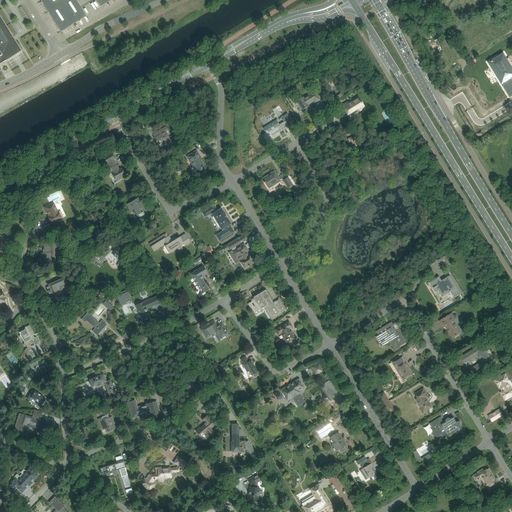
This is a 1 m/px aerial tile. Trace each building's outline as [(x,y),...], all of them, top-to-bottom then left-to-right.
[(61,4),(67,0),(44,0),(42,2),(48,12),(61,4)] [(76,0),(67,0),(61,4),(74,24),(86,15),(76,0)] [(48,12),(61,32),(74,24),(61,4),(48,12)] [(0,64),(21,51),(14,40),(13,40),(12,38),(13,37),(0,16),(0,64)] [(452,51),(445,53),(447,57),(444,58),(446,62),(449,61),(450,65),(457,63),(452,51)] [(504,54),(489,63),(502,84),(501,84),(502,85),(503,84),(504,86),(503,87),(508,95),(510,97),(511,96),(511,63),(509,58),(508,59),(507,59),(504,54)] [(319,71),(317,72),(320,76),(327,72),(324,68),(321,70),(320,69),(318,70),(319,71)] [(486,74),(470,83),(475,91),(490,83),(486,74)] [(499,89),(493,94),(501,104),(507,100),(499,89)] [(297,101),(300,105),(302,109),(308,106),(307,105),(314,101),(315,102),(319,99),(315,92),(304,98),(303,97),(297,101)] [(348,102),(343,106),(348,114),(358,108),(360,110),(364,107),(359,98),(350,104),(349,103),(348,102)] [(266,133),(263,135),(267,143),(279,136),(277,134),(280,132),(283,130),(289,127),(290,129),(295,126),(287,113),(283,116),(284,118),(286,121),(284,121),(283,122),(280,124),(277,119),(267,126),(265,127),(263,128),(266,133)] [(171,135),(168,137),(165,132),(168,130),(166,127),(158,131),(160,135),(154,138),(158,145),(162,142),(164,146),(174,140),(171,135)] [(357,146),(354,137),(354,136),(348,139),(351,148),(357,146)] [(204,166),(202,163),(201,160),(202,159),(197,151),(187,157),(195,171),(202,167),(203,167),(203,166),(204,166)] [(100,159),(97,161),(99,165),(100,168),(103,166),(103,167),(106,165),(106,164),(108,163),(111,168),(110,168),(108,169),(110,173),(112,172),(113,173),(112,174),(116,182),(122,178),(126,176),(122,168),(119,170),(114,160),(116,158),(112,152),(100,159)] [(279,180),(279,179),(274,171),(266,176),(267,177),(266,177),(262,179),(264,182),(264,183),(265,182),(268,187),(279,180)] [(284,180),(288,188),(293,185),(290,180),(288,177),(284,180)] [(141,200),(139,197),(126,205),(130,211),(134,209),(137,216),(138,215),(139,217),(141,217),(145,215),(145,213),(144,211),(146,211),(140,201),(141,200)] [(51,224),(56,222),(62,219),(59,212),(58,212),(54,203),(45,207),(49,216),(48,217),(51,224)] [(217,210),(214,205),(202,213),(205,217),(211,213),(221,229),(222,229),(222,230),(215,235),(219,241),(234,232),(231,225),(229,226),(228,225),(231,223),(221,207),(217,210)] [(0,252),(2,251),(0,249),(0,247),(4,244),(6,246),(11,241),(1,231),(0,231),(0,252)] [(166,233),(149,244),(151,246),(151,247),(153,251),(154,251),(164,245),(170,253),(177,248),(179,250),(180,251),(182,249),(183,248),(181,246),(184,244),(185,245),(191,242),(188,238),(185,234),(180,237),(177,239),(175,236),(171,239),(170,237),(169,238),(166,233)] [(233,251),(232,251),(239,262),(240,261),(244,266),(245,268),(249,266),(249,267),(250,266),(249,265),(254,263),(249,256),(248,256),(246,252),(248,250),(244,244),(237,248),(236,246),(240,243),(238,240),(227,246),(230,250),(231,249),(233,251)] [(43,253),(41,253),(41,258),(45,258),(45,259),(45,262),(49,261),(53,261),(52,256),(55,256),(54,244),(52,244),(49,244),(44,244),(44,250),(45,250),(45,253),(43,253)] [(104,246),(98,252),(94,256),(100,262),(107,256),(116,265),(122,259),(116,254),(118,252),(118,248),(116,246),(117,246),(117,245),(114,248),(111,245),(106,249),(104,246)] [(214,251),(212,247),(204,252),(206,256),(214,251)] [(198,259),(193,261),(196,265),(200,262),(205,259),(203,255),(198,259)] [(447,264),(450,263),(445,256),(438,260),(439,263),(444,260),(447,264)] [(190,274),(197,285),(200,289),(202,288),(204,292),(209,289),(203,280),(202,280),(201,279),(203,278),(202,276),(208,272),(205,268),(204,266),(190,274)] [(439,278),(431,283),(434,288),(437,286),(440,290),(443,296),(447,293),(451,291),(455,297),(461,293),(457,287),(451,277),(451,276),(444,280),(445,282),(442,283),(441,282),(439,278)] [(54,298),(58,296),(59,296),(60,297),(63,294),(64,293),(62,288),(68,286),(64,277),(48,284),(50,288),(48,289),(50,294),(52,293),(54,298),(55,298),(54,298)] [(266,290),(260,293),(253,297),(255,301),(254,302),(253,301),(248,304),(250,308),(251,308),(254,313),(265,306),(272,319),(280,314),(286,310),(282,305),(277,308),(274,303),(274,302),(273,303),(266,290)] [(128,292),(117,296),(121,306),(126,304),(125,301),(131,298),(128,292)] [(136,305),(143,321),(145,326),(151,323),(146,311),(148,311),(147,309),(162,302),(160,298),(159,295),(136,305)] [(106,301),(103,304),(110,310),(113,307),(106,301)] [(87,313),(86,316),(82,320),(85,322),(86,320),(95,328),(93,331),(97,334),(106,324),(102,321),(99,324),(87,313)] [(450,315),(444,319),(440,321),(443,327),(446,326),(453,338),(461,333),(450,315)] [(217,332),(221,338),(225,336),(226,338),(231,335),(227,328),(226,329),(222,323),(217,326),(213,320),(200,328),(204,334),(208,332),(210,336),(217,332)] [(289,322),(284,324),(283,325),(284,327),(282,328),(281,326),(274,330),(276,332),(277,332),(278,334),(281,332),(285,337),(284,338),(288,345),(292,343),(290,340),(295,337),(293,333),(292,333),(290,330),(289,328),(292,327),(289,322)] [(399,346),(403,344),(408,341),(396,322),(393,324),(392,323),(388,326),(388,325),(377,332),(383,342),(388,338),(390,337),(396,347),(393,349),(395,352),(400,348),(399,346)] [(25,346),(26,346),(27,348),(26,349),(20,358),(25,361),(27,359),(32,357),(29,350),(31,349),(30,347),(32,346),(30,344),(33,343),(34,345),(39,343),(37,338),(36,337),(34,337),(33,338),(32,336),(35,335),(30,325),(23,328),(24,330),(19,332),(20,335),(19,336),(19,337),(20,338),(21,338),(22,338),(24,337),(26,342),(24,343),(24,344),(23,345),(24,346),(25,346)] [(466,355),(462,357),(465,363),(471,359),(471,358),(479,353),(484,362),(476,367),(476,366),(469,370),(473,376),(491,364),(490,361),(491,360),(484,347),(482,349),(480,346),(466,355)] [(13,364),(17,362),(11,352),(7,355),(13,364)] [(392,362),(397,371),(403,380),(413,374),(410,369),(410,370),(408,368),(410,366),(403,355),(392,362)] [(243,361),(242,362),(244,365),(243,365),(247,373),(248,372),(249,371),(251,375),(258,371),(251,360),(249,362),(247,359),(243,361)] [(312,367),(316,375),(324,371),(320,363),(312,367)] [(124,384),(118,387),(118,388),(114,390),(113,388),(115,388),(113,383),(112,384),(110,380),(106,382),(105,381),(106,381),(105,381),(105,380),(106,379),(104,376),(103,376),(103,375),(98,377),(97,376),(93,377),(94,379),(89,381),(90,382),(89,382),(91,386),(92,386),(92,387),(95,386),(97,389),(104,386),(105,386),(110,396),(110,395),(113,394),(114,395),(120,392),(121,394),(127,391),(124,384)] [(500,378),(496,380),(498,384),(499,384),(502,390),(503,391),(501,393),(507,401),(510,399),(509,397),(511,395),(511,384),(510,381),(509,381),(505,375),(500,378)] [(190,381),(185,383),(188,389),(192,387),(193,390),(195,389),(196,390),(198,389),(199,388),(200,387),(199,383),(200,383),(200,384),(203,382),(201,377),(197,379),(196,377),(189,380),(190,381)] [(304,387),(301,383),(299,379),(293,382),(294,383),(286,388),(286,387),(280,390),(286,399),(291,396),(292,398),(298,407),(305,402),(300,393),(299,391),(304,387)] [(330,380),(326,383),(324,384),(322,385),(331,400),(339,395),(330,380)] [(424,389),(419,391),(415,394),(418,398),(416,400),(418,402),(419,402),(423,408),(420,409),(423,413),(427,411),(427,410),(432,407),(428,401),(425,398),(428,396),(424,389)] [(36,404),(37,405),(42,407),(43,405),(42,404),(45,399),(42,397),(43,396),(33,390),(28,399),(30,401),(32,398),(35,400),(35,401),(38,402),(36,404)] [(155,393),(147,395),(149,402),(157,399),(155,393)] [(159,412),(157,404),(156,401),(137,408),(135,400),(127,403),(132,417),(149,412),(150,415),(159,412)] [(489,416),(492,421),(502,415),(499,410),(489,416)] [(29,427),(36,429),(37,426),(42,427),(44,428),(43,428),(46,420),(41,419),(40,419),(40,420),(32,417),(26,416),(26,415),(19,413),(13,432),(21,434),(21,433),(20,433),(23,425),(24,423),(29,424),(28,427),(29,427)] [(102,417),(98,419),(103,430),(105,429),(107,432),(114,429),(112,424),(114,423),(112,418),(112,417),(109,418),(107,415),(102,417)] [(200,427),(195,431),(198,435),(201,437),(206,432),(210,436),(211,435),(215,432),(211,428),(214,426),(212,424),(214,423),(207,416),(203,419),(202,420),(205,423),(204,424),(205,424),(200,428),(200,427)] [(440,417),(430,424),(433,430),(432,430),(433,433),(433,434),(433,435),(434,435),(435,436),(436,436),(436,437),(437,437),(438,437),(439,437),(439,436),(440,436),(441,435),(443,433),(446,431),(449,429),(451,430),(452,432),(457,429),(458,430),(459,431),(462,429),(460,425),(461,423),(460,422),(460,421),(459,421),(457,422),(454,417),(451,419),(451,418),(450,418),(449,418),(448,418),(447,418),(447,419),(446,419),(446,420),(446,421),(446,422),(444,423),(440,417)] [(233,441),(231,441),(231,447),(233,446),(233,448),(233,451),(238,451),(239,451),(239,446),(242,446),(244,450),(247,448),(252,457),(257,454),(248,441),(246,442),(246,441),(242,441),(239,441),(239,436),(245,435),(240,428),(238,428),(238,424),(232,425),(233,441)] [(346,444),(339,432),(330,437),(335,446),(334,447),(333,448),(333,449),(334,450),(335,451),(336,451),(338,449),(341,453),(346,450),(344,446),(346,444)] [(285,439),(275,444),(276,447),(286,441),(285,439)] [(422,458),(417,451),(414,454),(421,465),(424,462),(422,459),(422,458)] [(195,454),(190,459),(194,463),(199,459),(195,454)] [(115,458),(117,463),(100,468),(101,470),(101,471),(102,472),(102,473),(102,474),(119,469),(121,477),(128,476),(122,456),(115,458)] [(370,458),(367,460),(365,456),(357,462),(359,465),(360,464),(363,469),(360,470),(366,480),(380,471),(378,468),(376,469),(375,467),(375,468),(372,464),(373,463),(370,458)] [(159,478),(159,479),(159,480),(160,481),(162,481),(163,481),(164,480),(164,479),(164,478),(171,477),(171,471),(178,471),(180,467),(183,468),(186,463),(177,457),(174,462),(178,465),(177,468),(171,469),(171,468),(166,468),(166,469),(162,470),(161,468),(156,468),(156,475),(149,475),(146,480),(145,478),(141,484),(150,490),(154,485),(151,483),(154,479),(155,479),(159,478)] [(29,486),(32,483),(31,481),(33,479),(34,480),(38,475),(30,467),(26,471),(27,472),(24,475),(23,474),(20,478),(21,478),(19,481),(15,478),(11,482),(12,483),(8,487),(13,491),(17,487),(22,493),(26,488),(25,487),(27,484),(29,486)] [(490,491),(495,488),(499,485),(499,484),(496,479),(495,479),(494,478),(491,474),(492,473),(489,468),(484,471),(483,469),(478,472),(479,473),(473,476),(476,481),(483,477),(487,485),(486,486),(490,491)] [(247,495),(246,501),(254,502),(254,501),(255,501),(255,502),(262,503),(263,497),(259,497),(258,497),(258,492),(259,493),(260,488),(257,488),(258,482),(261,481),(257,475),(248,479),(252,485),(253,485),(253,488),(250,487),(249,491),(249,492),(248,495),(248,496),(247,495)] [(123,479),(128,494),(133,492),(128,477),(123,479)] [(306,511),(323,511),(328,509),(329,511),(331,511),(333,510),(333,508),(332,507),(333,507),(319,484),(310,490),(313,495),(302,501),(305,507),(304,508),(306,511)] [(50,503),(49,503),(56,510),(54,511),(67,511),(62,507),(64,506),(55,497),(54,497),(55,498),(50,503)]
